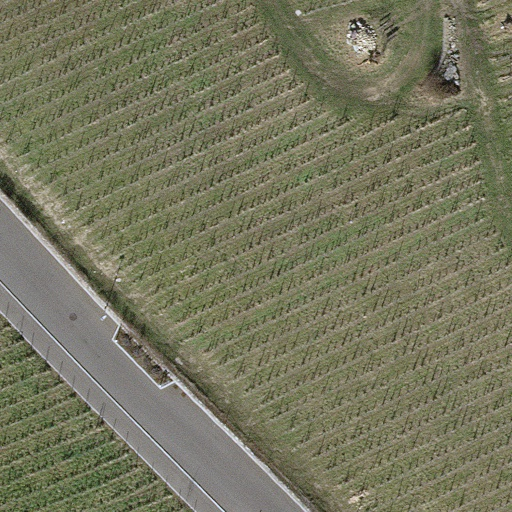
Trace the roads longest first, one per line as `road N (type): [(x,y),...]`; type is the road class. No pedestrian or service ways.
road 1 (residential): [(279,511),(0,228)]
road 2 (track): [(264,0),(296,62),(357,96),(423,65),(437,0)]
